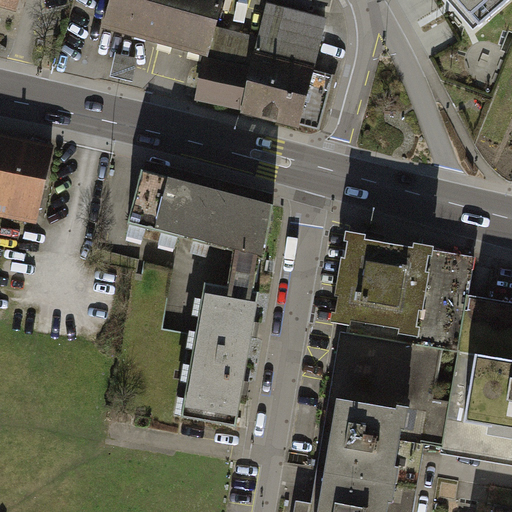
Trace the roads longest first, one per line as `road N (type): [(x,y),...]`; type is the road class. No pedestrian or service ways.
road 1 (residential): [(266,511),(317,201),(329,173)]
road 2 (secondary): [(13,99),(329,173)]
road 3 (residential): [(461,207),(413,77),(372,9)]
road 4 (residential): [(372,9),(329,173)]
road 5 (secondary): [(329,173),(461,207)]
